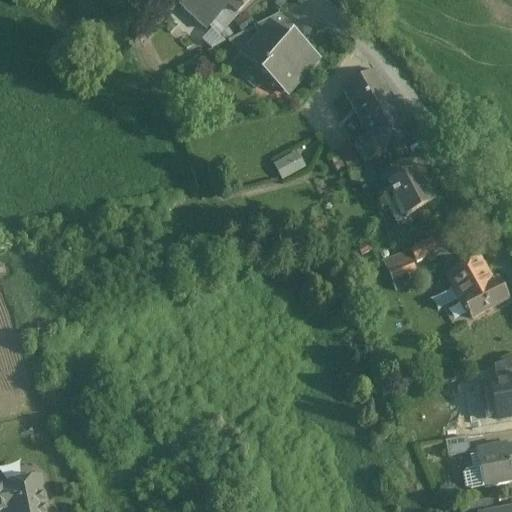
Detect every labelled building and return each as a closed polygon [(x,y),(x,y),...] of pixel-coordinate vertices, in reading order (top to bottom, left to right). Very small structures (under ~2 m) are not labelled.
[(251,0),(187,0),(180,8),(206,32),(227,8),(236,16),(251,0)] [(267,0),(279,10),(287,0),(267,0)] [(241,34),(254,28),(247,14),(235,20),(241,34)] [(296,35),(278,18),(254,30),(260,41),(263,47),(268,42),(280,52),(289,42),(296,35)] [(280,52),(268,42),(263,47),(260,41),(251,45),(231,68),(256,90),(265,80),(283,96),(301,75),(305,78),(316,66),(289,42),(280,52)] [(375,74),(342,93),(369,140),(354,148),(363,165),(416,134),(407,118),(403,121),(375,74)] [(348,146),(338,151),(348,171),(358,166),(348,146)] [(282,180),(306,168),(296,150),(273,163),(282,180)] [(337,152),(329,157),(337,172),(345,168),(337,152)] [(371,168),(348,173),(351,187),(374,181),(371,168)] [(417,173),(388,188),(389,189),(393,196),(391,198),(392,200),(395,199),(404,218),(404,220),(433,205),(432,204),(417,175),(417,174),(417,173)] [(430,241),(409,252),(416,264),(437,254),(430,241)] [(410,261),(386,271),(395,292),(405,288),(401,278),(415,272),(410,261)] [(492,288),(478,262),(447,278),(461,304),(462,304),(470,320),(506,302),(497,285),(492,288)] [(469,378),(437,391),(443,408),(476,394),(469,378)] [(511,380),(495,384),(500,414),(511,411),(511,380)] [(495,384),(481,386),(486,416),(500,414),(495,384)] [(465,439),(444,443),(447,458),(468,454),(465,439)] [(511,448),(499,451),(498,445),(476,449),(484,489),(511,483),(511,448)] [(24,484),(4,488),(5,490),(0,490),(0,511),(44,511),(39,487),(26,490),(24,484)] [(492,511),(490,502),(464,506),(465,511),(492,511)]
